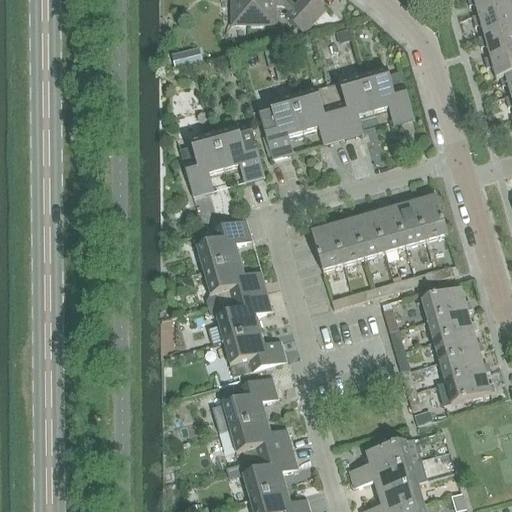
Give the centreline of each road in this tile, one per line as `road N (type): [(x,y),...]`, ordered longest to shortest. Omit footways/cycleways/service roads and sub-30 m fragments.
road 1 (tertiary): [(49,511),(42,0)]
road 2 (residential): [(339,511),(275,218),(460,161)]
road 3 (residential): [(460,161),(421,42),(377,0)]
road 4 (residential): [(511,322),(465,180)]
